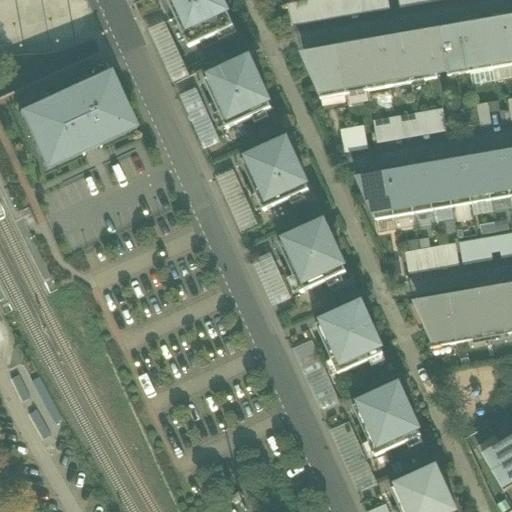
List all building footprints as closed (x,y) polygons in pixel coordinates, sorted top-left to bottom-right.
[(221,0),(166,0),(189,49),(234,28),(221,0)] [(322,0),(287,6),(291,28),(390,10),(388,0),(322,0)] [(398,0),(400,9),(450,0),(398,0)] [(493,71),(511,67),(511,58),(506,22),(484,25),(493,71)] [(146,31),(171,86),(189,77),(164,23),(146,31)] [(470,75),(493,71),(484,25),(463,29),(470,75)] [(448,79),(470,75),(463,29),(440,33),(448,79)] [(443,80),(448,79),(440,33),(435,34),(430,35),(437,80),(443,80)] [(425,83),(437,80),(430,35),(404,39),(411,81),(425,79),(425,83)] [(412,85),(411,81),(404,39),(360,47),(368,93),(411,85),(412,85)] [(347,96),(368,93),(360,47),(339,51),(347,96)] [(321,101),(347,96),(339,51),(310,56),(320,77),(311,81),(317,94),(318,94),(321,101)] [(272,110),(250,61),(204,81),(226,131),(272,110)] [(511,67),(493,71),(494,82),(511,79),(511,67)] [(110,72),(19,114),(46,172),(91,152),(137,130),(110,72)] [(177,98),(202,152),(220,144),(195,89),(177,98)] [(484,106),(476,108),(480,130),(488,128),(484,106)] [(480,130),(476,108),(466,110),(470,131),(480,130)] [(444,113),(374,126),(378,148),(448,135),(444,113)] [(364,127),(342,131),(346,153),(368,149),(364,127)] [(242,164),(264,213),(309,192),(306,185),(287,143),(242,164)] [(511,154),(503,156),(509,192),(511,191),(511,154)] [(484,159),(490,195),(509,192),(503,156),(484,159)] [(465,163),(471,198),(490,195),(484,159),(465,163)] [(445,166),(451,202),(471,198),(465,163),(445,166)] [(426,170),(432,205),(451,202),(445,166),(426,170)] [(407,173),(413,208),(432,205),(426,170),(407,173)] [(214,180),(239,235),(257,226),(232,172),(214,180)] [(387,176),(394,212),(413,208),(407,173),(387,176)] [(357,181),(373,215),(394,212),(387,176),(357,181)] [(511,199),(509,192),(490,195),(491,202),(511,199)] [(491,202),(490,195),(471,198),(472,206),(491,202)] [(472,206),(471,198),(451,202),(453,209),(472,206)] [(453,209),(451,202),(432,205),(434,213),(453,209)] [(434,213),(432,205),(413,208),(414,216),(434,213)] [(414,216),(413,208),(394,212),(395,219),(414,216)] [(395,219),(394,212),(373,215),(376,222),(395,219)] [(279,246),(301,295),(347,274),(343,267),(344,267),(324,225),(307,233),(296,238),(279,246)] [(511,258),(511,235),(498,238),(500,253),(502,260),(511,258)] [(492,254),(500,253),(498,238),(489,240),(492,254)] [(493,262),(492,254),(489,240),(460,245),(462,259),(463,267),(493,262)] [(405,254),(409,276),(460,267),(456,245),(405,254)] [(252,262),(277,317),(295,309),(270,254),(252,262)] [(509,336),(511,335),(511,288),(450,300),(458,345),(474,342),(473,339),(508,332),(509,336)] [(442,348),(458,345),(450,300),(419,305),(430,327),(425,329),(432,346),(441,344),(442,348)] [(414,306),(425,329),(430,327),(419,305),(414,306)] [(317,328),(339,377),(384,356),(381,350),(382,350),(362,307),(322,325),(317,328)] [(292,351),(321,414),(339,405),(311,343),(292,351)] [(354,409),(376,458),(422,438),(399,389),(354,409)] [(330,433),(358,495),(376,487),(348,424),(330,433)] [(511,441),(504,446),(501,447),(511,464),(511,441)] [(511,464),(501,447),(499,449),(483,458),(493,474),(492,474),(504,494),(511,489),(511,464)] [(391,491),(400,511),(455,511),(437,470),(391,491)]
